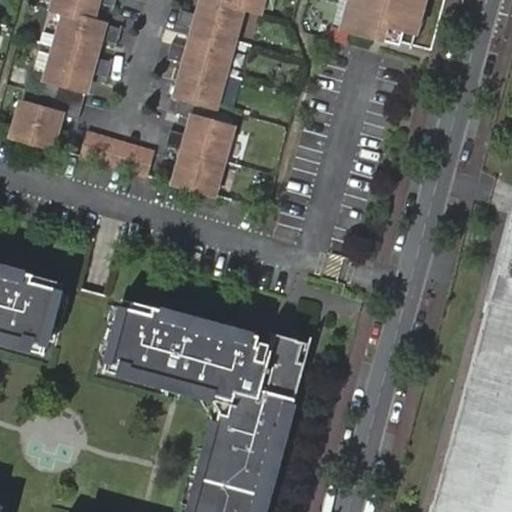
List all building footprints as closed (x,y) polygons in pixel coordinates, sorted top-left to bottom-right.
[(51,0),(49,9),(65,13),(92,21),(97,0),(51,0)] [(215,108),(242,8),(220,2),(213,0),(199,0),(174,97),(197,103),(215,108)] [(259,12),(262,0),(220,0),(220,2),(242,8),(259,12)] [(347,32),(400,47),(404,32),(416,35),(424,0),(350,0),(348,10),(353,11),(347,32)] [(348,10),(342,31),(347,32),(353,11),(348,10)] [(85,95),(104,24),(92,21),(65,13),(45,84),(85,95)] [(404,32),(400,47),(412,50),(416,35),(404,32)] [(52,148),(62,115),(38,108),(20,104),(11,138),(52,148)] [(214,195),(233,127),(211,121),(193,116),(173,183),(214,195)] [(147,178),(155,151),(87,131),(79,158),(147,178)] [(487,305),(430,511),(511,511),(511,217),(510,217),(491,289),(503,293),(500,308),(487,305)] [(0,511),(0,343),(25,350),(26,343),(45,348),(61,290),(32,283),(33,276),(0,267),(0,511)] [(491,289),(487,305),(500,308),(503,293),(491,289)] [(256,511),(277,435),(285,437),(295,400),(305,362),(309,344),(273,333),(269,345),(260,343),(258,347),(255,346),(258,336),(235,330),(233,336),(198,327),(200,320),(151,308),(150,315),(121,306),(105,364),(126,370),(124,376),(210,400),(219,415),(193,511),(256,511)] [(235,330),(200,320),(198,327),(233,336),(235,330)] [(264,511),(285,437),(277,435),(256,511),(264,511)]
